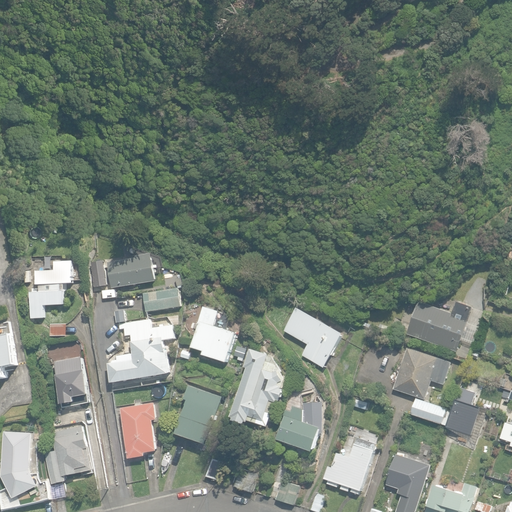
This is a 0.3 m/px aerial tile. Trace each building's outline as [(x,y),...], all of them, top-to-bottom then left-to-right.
[(109,264),(113,289),(157,282),(151,254),(136,257),(137,259),(109,264)] [(32,293),(33,319),(46,318),(46,306),(66,305),(66,291),(62,291),(61,284),(75,283),(74,261),(55,262),(55,270),(37,271),(38,285),(40,285),(41,292),(32,293)] [(146,293),(148,312),(183,307),(180,288),(146,293)] [(408,334),(459,352),(463,341),(475,345),(483,323),(471,318),(474,308),(457,302),(453,313),(420,302),(408,334)] [(204,355),(229,362),(238,333),(215,326),(220,312),(206,307),(193,347),(205,351),(204,355)] [(303,355),(325,368),(344,334),(299,308),(286,331),(309,345),(303,355)] [(117,311),(118,323),(128,321),(126,310),(117,311)] [(110,364),(113,382),(172,373),(169,350),(166,351),(165,341),(177,339),(174,325),(153,328),(152,319),(121,324),(122,330),(126,329),(127,336),(133,335),(134,341),(132,342),(134,354),(119,356),(119,360),(115,361),(115,363),(110,364)] [(66,323),(52,324),(52,335),(67,335),(66,323)] [(0,379),(8,378),(6,367),(18,365),(13,334),(0,336),(0,333),(0,379)] [(45,337),(36,338),(37,345),(46,344),(45,337)] [(491,355),(500,357),(503,350),(494,347),(491,355)] [(395,389),(426,400),(433,381),(445,385),(453,362),(409,348),(402,368),(397,366),(395,372),(400,374),(395,389)] [(246,421),(268,427),(276,402),(278,402),(279,400),(281,401),(285,390),(282,389),(286,378),(274,358),(270,356),(270,355),(252,349),(246,367),(248,368),(233,417),(235,417),(234,421),(245,424),(246,421)] [(57,365),(59,376),(55,376),(60,406),(76,403),(75,398),(90,395),(83,360),(57,365)] [(178,434),(208,444),(224,397),(190,385),(186,399),(189,400),(178,434)] [(458,398),(474,404),(478,393),(462,387),(458,398)] [(355,406),(367,410),(369,403),(357,399),(355,406)] [(413,414),(444,424),(447,413),(449,409),(418,399),(413,414)] [(463,432),(480,437),(488,416),(480,413),(482,408),(458,400),(448,427),(463,432)] [(278,439),(315,452),(321,434),(326,434),(325,402),(304,403),(304,408),(295,406),(293,411),(286,409),(285,415),(286,415),(278,439)] [(122,409),(131,459),(147,456),(147,453),(159,451),(154,420),(159,419),(156,403),(122,409)] [(47,454),(54,484),(68,481),(68,476),(96,470),(87,431),(86,432),(84,426),(73,428),(71,421),(54,424),(57,439),(52,440),(53,446),(57,445),(58,451),(47,454)] [(443,443),(458,448),(463,432),(448,427),(443,443)] [(352,492),(361,495),(376,451),(375,451),(377,444),(368,441),(370,434),(362,431),(352,458),(338,453),(333,468),(330,466),(325,478),(330,480),(328,484),(339,488),(340,483),(343,485),(342,489),(350,492),(351,487),(353,488),(352,492)] [(39,486),(38,484),(31,470),(33,433),(6,432),(3,476),(14,498),(38,486),(39,486)] [(397,511),(417,511),(432,465),(397,454),(388,484),(401,488),(399,493),(403,495),(397,511)] [(208,477),(219,480),(224,462),(213,459),(208,477)] [(235,487),(254,493),(260,475),(241,469),(235,487)] [(278,499),(295,505),(301,486),(284,480),(278,499)] [(49,482),(38,484),(39,486),(38,486),(41,501),(53,499),(49,482)] [(53,499),(68,497),(65,483),(51,485),(53,499)] [(427,511),(471,511),(477,497),(475,496),(478,487),(467,484),(464,493),(436,484),(427,511)] [(312,510),(318,511),(322,511),(328,496),(318,493),(312,510)] [(476,509),(484,511),(491,511),(494,506),(478,501),(476,509)]
